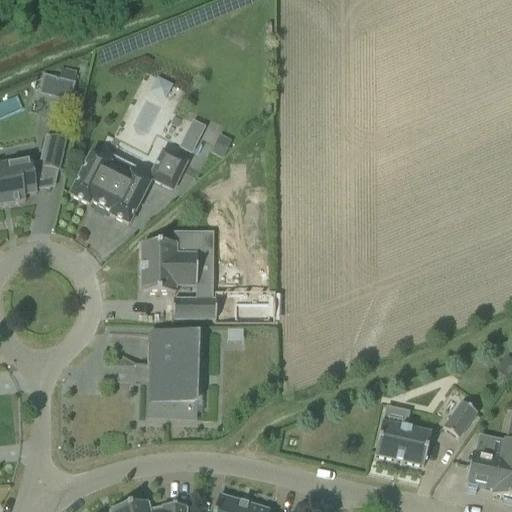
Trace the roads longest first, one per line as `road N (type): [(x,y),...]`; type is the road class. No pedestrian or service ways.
road 1 (track): [(220,466),(283,417),(511,326)]
road 2 (residential): [(40,511),(128,469),(180,465),(330,491)]
road 3 (residential): [(37,355),(81,334),(89,319),(86,286),(77,271),(48,256),(16,261),(0,277)]
road 4 (residential): [(40,511),(37,355)]
